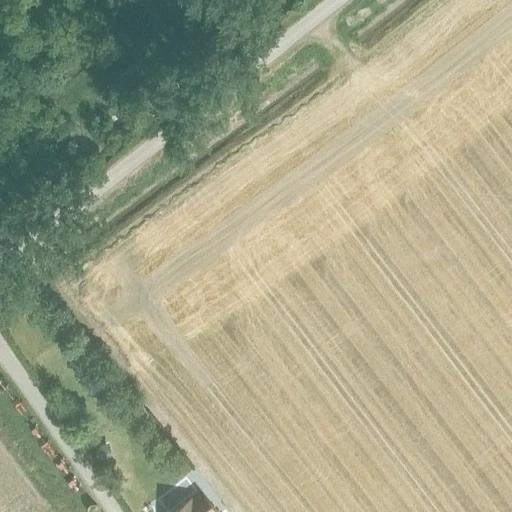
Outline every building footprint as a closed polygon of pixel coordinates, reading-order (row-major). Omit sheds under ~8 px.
[(234,32),(244,23),(239,17),(228,26),(234,32)] [(120,101),(105,114),(111,122),(127,109),(120,101)] [(132,408),(125,414),(134,425),(142,419),(132,408)] [(108,442),(93,446),(97,460),(97,463),(98,462),(112,458),(108,442)] [(217,511),(201,492),(192,499),(190,497),(170,511),(217,511)]
